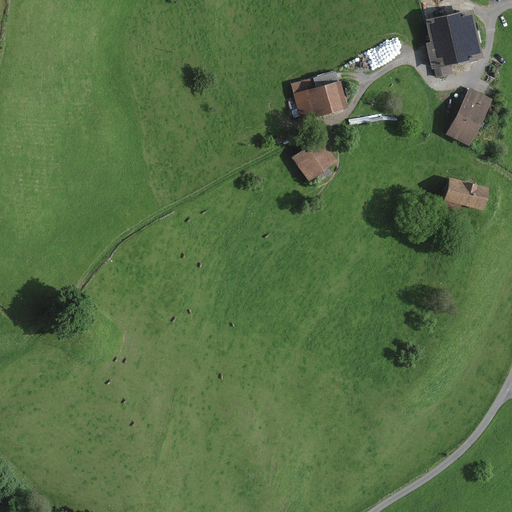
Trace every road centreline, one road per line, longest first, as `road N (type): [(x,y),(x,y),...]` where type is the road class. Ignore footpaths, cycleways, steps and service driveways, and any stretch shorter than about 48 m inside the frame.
road 1 (track): [(336,125),(384,67),(412,58),(435,86),(472,78),(488,56),(488,28),(511,5)]
road 2 (unclassified): [(511,375),(458,453),(373,511)]
